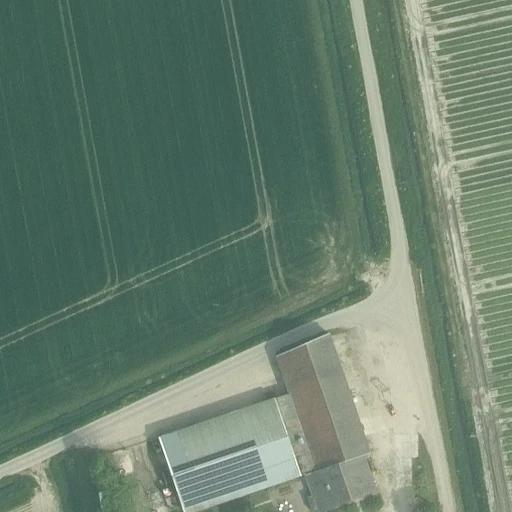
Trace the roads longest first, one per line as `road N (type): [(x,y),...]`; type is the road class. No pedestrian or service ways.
road 1 (unclassified): [(0,472),(407,292)]
road 2 (unclassified): [(407,292),(357,0)]
road 3 (unclassified): [(447,511),(407,292)]
